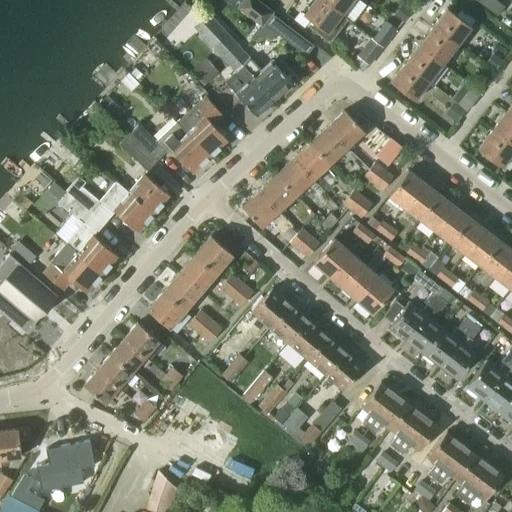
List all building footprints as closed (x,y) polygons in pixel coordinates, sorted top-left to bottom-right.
[(229,0),(240,8),(260,24),(263,26),(264,24),(278,35),(304,55),(312,45),(311,44),(272,14),(274,12),(257,0),(229,0)] [(300,11),(294,19),(304,27),(306,24),(330,42),(348,19),(341,13),(323,0),(312,0),(302,13),(300,11)] [(323,0),(341,13),(351,0),(323,0)] [(476,0),(497,16),(505,6),(496,0),(476,0)] [(402,3),(394,14),(404,21),(412,10),(402,3)] [(433,27),(458,45),(472,27),(448,8),(433,27)] [(209,14),(195,27),(214,47),(217,44),(226,54),(230,51),(274,99),(292,82),(271,60),(261,70),(250,58),(248,60),(235,45),(234,47),(225,37),(228,34),(209,14)] [(386,21),(373,38),(383,45),(396,29),(386,21)] [(420,45),(444,63),(458,45),(433,27),(420,45)] [(359,56),(360,57),(368,64),(369,62),(381,47),(372,40),(359,56)] [(406,62),(430,81),(444,63),(420,45),(406,62)] [(226,54),(225,55),(238,70),(236,71),(225,81),(237,94),(256,115),(274,99),(230,51),(226,54)] [(493,53),(484,63),(494,70),(502,59),(493,53)] [(360,57),(353,65),(361,72),(368,64),(360,57)] [(203,85),(214,74),(202,62),(191,72),(203,85)] [(406,62),(392,81),(416,99),(430,81),(406,62)] [(480,88),(487,79),(481,74),(473,83),(480,88)] [(471,85),(462,96),(472,104),(481,92),(471,85)] [(111,116),(120,107),(107,95),(99,104),(111,116)] [(203,95),(176,120),(209,155),(211,153),(212,155),(220,147),(219,146),(226,139),(213,125),(223,116),(203,95)] [(444,113),(456,122),(465,110),(453,101),(444,113)] [(327,127),(346,148),(364,132),(344,111),(327,127)] [(511,115),(507,112),(493,129),(511,143),(511,115)] [(139,124),(130,134),(157,160),(166,151),(167,152),(170,148),(191,171),(199,164),(201,166),(208,158),(207,157),(209,155),(176,120),(155,140),(139,124)] [(310,142),(330,163),(346,148),(327,127),(310,142)] [(511,153),(511,143),(493,129),(479,147),(502,166),(511,153)] [(130,134),(120,144),(147,170),(157,160),(130,134)] [(389,137),(375,156),(387,165),(402,147),(390,137),(389,137)] [(293,158),(313,179),(330,163),(310,142),(293,158)] [(276,174),(296,195),(313,179),(293,158),(276,174)] [(372,184),(383,169),(374,162),(363,177),(372,184)] [(382,190),(393,176),(383,169),(372,184),(382,190)] [(407,169),(388,194),(406,208),(425,183),(407,169)] [(145,173),(129,192),(153,212),(154,210),(156,211),(163,203),(161,202),(168,194),(145,173)] [(259,189),(279,210),(296,195),(276,174),(259,189)] [(82,186),(73,197),(103,223),(114,210),(137,230),(144,222),(146,223),(152,215),(151,214),(153,212),(129,192),(116,180),(99,200),(82,186)] [(64,192),(54,182),(48,189),(59,198),(64,192)] [(425,183),(406,208),(421,220),(440,195),(425,183)] [(279,210),(259,189),(242,205),(262,226),(279,210)] [(352,211),(363,196),(353,189),(342,204),(352,211)] [(71,213),(55,234),(66,243),(101,273),(103,271),(104,272),(111,264),(110,263),(117,254),(93,234),(103,223),(73,197),(66,192),(58,202),(71,213)] [(440,195),(421,220),(436,231),(455,206),(440,195)] [(363,196),(352,211),(361,217),(372,203),(363,196)] [(455,206),(436,231),(451,243),(470,218),(455,206)] [(470,218),(451,243),(466,254),(486,229),(470,218)] [(381,220),(375,229),(383,235),(389,226),(381,220)] [(359,223),(352,232),(360,238),(367,229),(359,223)] [(389,226),(383,235),(384,236),(391,240),(397,232),(391,227),(389,226)] [(298,249),(310,235),(301,228),(289,242),(298,249)] [(367,229),(360,238),(361,238),(368,243),(374,235),(368,230),(367,229)] [(486,229),(466,254),(481,266),(501,241),(486,229)] [(195,254),(217,273),(233,254),(212,235),(195,254)] [(306,257),(318,243),(310,235),(298,249),(306,257)] [(335,238),(313,262),(328,275),(350,251),(335,238)] [(511,249),(501,241),(481,266),(496,278),(511,257),(511,249)] [(412,242),(405,252),(413,258),(420,248),(412,242)] [(52,261),(43,272),(62,289),(71,279),(86,291),(93,283),(94,284),(101,276),(99,275),(101,273),(66,243),(51,260),(52,261)] [(389,246),(383,255),(390,260),(397,252),(389,246)] [(27,248),(20,257),(29,264),(36,255),(27,248)] [(420,248),(413,258),(414,259),(421,264),(428,254),(420,248)] [(350,251),(328,275),(343,288),(364,264),(350,251)] [(397,252),(390,260),(392,261),(398,266),(405,258),(399,253),(397,252)] [(0,278),(1,279),(0,280),(0,305),(3,308),(1,311),(3,312),(5,310),(14,317),(17,314),(21,318),(22,318),(31,326),(42,313),(34,306),(38,301),(40,299),(45,304),(52,295),(48,291),(50,288),(8,253),(5,257),(5,258),(0,263),(0,278)] [(180,272),(201,291),(217,273),(195,254),(180,272)] [(511,257),(496,278),(511,289),(511,288),(511,257)] [(364,264),(343,288),(357,300),(378,276),(364,264)] [(443,266),(436,275),(443,281),(450,272),(443,266)] [(443,288),(419,269),(413,277),(433,292),(424,303),(427,306),(422,313),(409,303),(389,328),(406,341),(440,298),(437,296),(443,288)] [(164,290),(186,309),(201,291),(180,272),(164,290)] [(450,272),(443,281),(450,287),(457,278),(452,273),(450,272)] [(229,297),(242,282),(232,273),(218,288),(224,293),(229,297)] [(378,276),(357,300),(372,314),(393,290),(378,276)] [(240,307),(253,291),(242,282),(229,297),(240,307)] [(270,287),(251,310),(269,326),(289,303),(270,287)] [(147,309),(169,328),(186,309),(164,290),(147,309)] [(472,291),(466,299),(474,305),(481,295),(473,290),(472,291)] [(481,295),(474,305),(481,310),(488,301),(482,296),(481,295)] [(432,321),(446,302),(440,298),(406,341),(423,354),(442,328),(432,321)] [(289,303),(269,326),(287,342),(307,319),(289,303)] [(199,333),(211,319),(200,309),(188,324),(199,333)] [(503,313),(496,322),(504,328),(511,319),(507,316),(503,313)] [(442,328),(423,354),(439,366),(472,322),(465,316),(457,327),(456,327),(450,334),(442,328)] [(209,342),(222,328),(211,319),(199,333),(209,342)] [(307,319),(287,342),(305,357),(306,358),(326,335),(325,334),(307,319)] [(137,321),(124,337),(150,360),(155,354),(150,349),(158,339),(137,321)] [(472,322),(439,366),(440,366),(457,380),(476,354),(465,346),(463,344),(462,344),(468,337),(471,339),(480,327),(472,322)] [(326,335),(306,358),(323,373),(324,373),(344,350),(343,350),(326,335)] [(124,337),(110,353),(131,371),(139,361),(145,366),(150,360),(124,337)] [(485,361),(466,386),(483,399),(511,360),(511,346),(500,361),(504,364),(498,371),(485,361)] [(344,350),(324,373),(342,389),(362,366),(344,350)] [(110,353),(97,368),(123,391),(129,384),(123,380),(131,371),(110,353)] [(247,361),(238,353),(229,364),(239,372),(247,361)] [(511,360),(483,399),(500,412),(511,396),(511,381),(506,377),(511,370),(511,360)] [(221,374),(231,382),(239,372),(229,364),(221,374)] [(97,368),(83,384),(104,402),(113,392),(118,397),(123,391),(97,368)] [(167,374),(167,375),(175,382),(176,382),(182,375),(172,368),(167,374)] [(264,369),(242,396),(250,402),(272,376),(264,369)] [(167,375),(161,382),(169,390),(175,382),(167,375)] [(381,381),(361,407),(369,413),(362,422),(368,427),(395,392),(381,381)] [(276,384),(267,395),(276,403),(286,392),(285,391),(281,388),(276,384)] [(294,392),(273,417),(280,423),(301,399),(294,392)] [(395,392),(368,427),(374,432),(382,423),(389,428),(409,402),(395,392)] [(267,395),(258,405),(267,413),(276,403),(267,395)] [(511,396),(500,412),(511,421),(511,396)] [(141,405),(140,406),(150,414),(151,413),(156,407),(146,399),(141,405)] [(409,402),(389,428),(396,434),(390,443),(396,447),(422,413),(409,402)] [(140,406),(134,414),(143,422),(150,414),(140,406)] [(422,413),(396,447),(402,452),(409,444),(417,449),(437,424),(422,413)] [(298,427),(293,433),(303,442),(307,445),(308,447),(312,443),(321,431),(311,423),(304,431),(298,427)] [(0,430),(0,461),(0,465),(9,464),(8,458),(21,457),(18,428),(0,430)] [(355,430),(347,440),(355,446),(362,436),(357,432),(355,430)] [(446,431),(426,457),(435,463),(428,472),(434,477),(460,441),(446,431)] [(362,436),(355,446),(362,451),(364,450),(370,441),(364,436),(362,436)] [(47,462),(35,465),(40,490),(83,481),(80,468),(93,465),(88,440),(45,449),(47,462)] [(460,441),(434,477),(440,481),(446,472),(454,478),(474,452),(460,441)] [(382,451),(375,461),(383,466),(390,457),(382,451)] [(474,452),(454,478),(461,484),(455,493),(461,498),(488,463),(474,452)] [(390,457),(383,466),(390,472),(397,462),(390,457)] [(488,463),(461,498),(467,502),(474,493),(483,499),(502,474),(488,463)] [(314,464),(309,472),(321,481),(327,472),(314,464)] [(148,496),(147,497),(175,502),(180,490),(167,478),(158,469),(156,472),(148,496)] [(1,473),(0,475),(0,483),(7,487),(12,479),(1,473)] [(37,510),(43,498),(27,490),(33,480),(23,473),(10,496),(37,510)] [(420,480),(413,489),(422,495),(428,486),(420,480)] [(428,486),(422,495),(428,500),(435,491),(428,486)] [(73,492),(68,500),(76,505),(80,496),(73,492)] [(0,511),(40,511),(37,510),(10,496),(8,495),(0,507),(0,511)] [(495,501),(490,508),(495,511),(496,511),(501,506),(495,501)] [(449,502),(443,510),(445,511),(450,511),(455,507),(449,502)]
